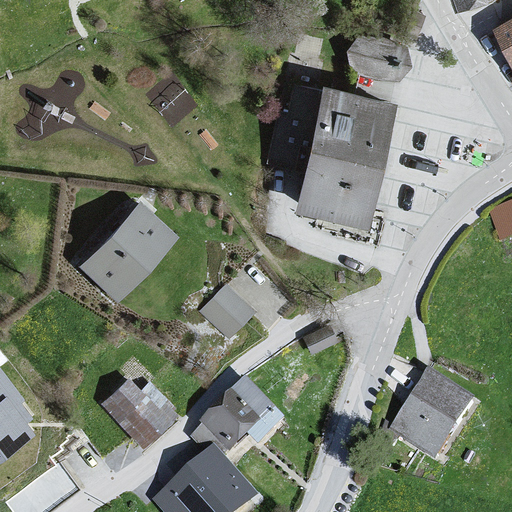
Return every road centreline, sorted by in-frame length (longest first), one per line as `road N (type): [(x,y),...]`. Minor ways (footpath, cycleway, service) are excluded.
road 1 (residential): [(393,303),(337,311),(291,331),(238,368),(151,462),(76,511)]
road 2 (residential): [(393,303),(346,450),(317,511)]
road 3 (residential): [(511,163),(452,208),(393,303)]
road 4 (residential): [(439,0),(511,114)]
